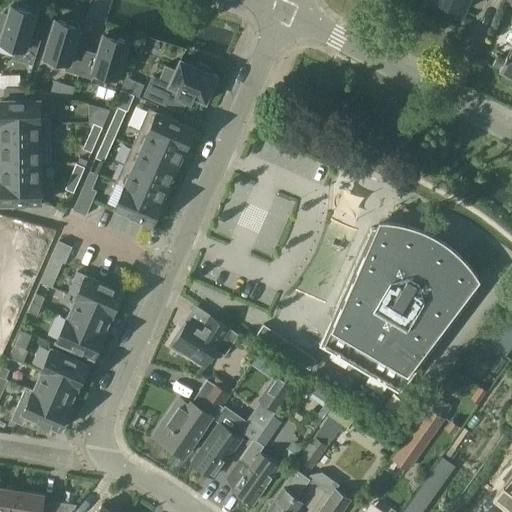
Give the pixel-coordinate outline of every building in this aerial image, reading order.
[(438,0),(465,12),(470,0),(438,0)] [(482,0),(480,9),(491,12),(494,0),(482,0)] [(29,37),(36,13),(11,5),(8,14),(2,12),(0,20),(0,29),(3,31),(0,39),(0,40),(16,45),(13,57),(32,63),(39,40),(29,37)] [(79,73),(86,50),(74,46),(80,26),(55,18),(42,60),(66,68),(66,69),(79,73)] [(116,83),(129,41),(103,33),(97,53),(86,50),(79,73),(92,77),(92,76),(116,83)] [(511,50),(507,59),(506,59),(500,71),(511,77),(511,50)] [(206,101),(217,75),(208,71),(209,67),(198,62),(196,66),(180,59),(175,69),(164,64),(158,79),(152,76),(144,94),(176,108),(181,96),(190,100),(192,95),(206,101)] [(54,94),(27,87),(27,99),(0,98),(0,121),(40,121),(40,102),(54,102),(54,94)] [(114,115),(122,118),(126,110),(118,106),(117,108),(114,115)] [(184,149),(194,127),(148,107),(132,145),(177,164),(184,149)] [(122,118),(114,115),(110,123),(119,127),(122,118)] [(252,142),(281,153),(289,130),(260,120),(252,142)] [(49,121),(40,121),(0,121),(0,131),(0,163),(40,163),(50,162),(49,121)] [(94,123),(90,131),(99,135),(102,126),(94,123)] [(119,127),(110,123),(107,132),(115,135),(119,127)] [(86,139),(86,140),(95,143),(99,135),(90,131),(86,139)] [(115,135),(107,132),(103,140),(111,144),(115,135)] [(291,158),(336,174),(345,150),(299,134),(291,158)] [(83,148),(91,152),(95,143),(86,140),(83,148)] [(99,149),(107,152),(111,144),(103,140),(99,149)] [(161,200),(177,164),(132,145),(115,182),(124,186),(125,186),(162,201),(161,200)] [(107,152),(99,149),(95,157),(104,161),(107,152)] [(40,163),(0,163),(1,203),(41,203),(40,163)] [(85,166),(76,163),(72,171),(81,175),(85,166)] [(81,175),(72,171),(69,180),(77,183),(81,175)] [(77,183),(69,180),(65,188),(73,192),(77,183)] [(84,184),(73,209),(86,215),(92,199),(97,190),(84,184)] [(152,223),(162,201),(125,186),(124,186),(115,207),(152,223)] [(268,189),(262,199),(278,209),(285,199),(268,189)] [(400,392),(477,290),(475,285),(480,278),(472,267),(463,257),(449,244),(437,236),(421,228),(406,223),(394,221),(380,219),(376,227),(371,227),(319,345),(400,392)] [(65,262),(72,246),(60,240),(59,240),(52,256),(63,261),(65,262)] [(86,274),(76,297),(115,315),(121,302),(118,300),(122,290),(86,274)] [(36,292),(32,301),(41,305),(45,296),(36,292)] [(76,297),(75,298),(76,298),(68,316),(67,316),(67,317),(106,334),(107,333),(103,332),(111,314),(115,315),(76,297)] [(32,301),(28,310),(37,314),(41,305),(32,301)] [(169,344),(183,352),(185,350),(205,363),(216,347),(226,353),(239,332),(211,314),(202,327),(190,318),(187,322),(186,321),(183,326),(184,327),(181,332),(178,330),(169,344)] [(507,353),(511,346),(511,315),(511,314),(498,331),(490,341),(507,354),(507,353)] [(67,317),(57,340),(93,356),(98,346),(101,347),(106,334),(67,317)] [(263,323),(256,333),(310,369),(316,359),(291,342),(285,352),(269,341),(276,332),(263,323)] [(14,342),(8,355),(17,359),(23,346),(14,342)] [(52,347),(41,370),(81,387),(86,374),(84,373),(88,363),(52,347)] [(284,361),(258,399),(276,411),(302,374),(284,361)] [(2,362),(0,365),(0,375),(6,378),(11,366),(2,362)] [(41,370),(41,371),(33,389),(26,386),(25,386),(72,407),(72,406),(69,405),(77,386),(80,388),(81,387),(41,370)] [(212,381),(231,393),(233,389),(215,377),(212,381)] [(223,405),(231,393),(212,381),(205,393),(206,394),(199,405),(192,400),(190,403),(180,396),(154,433),(184,455),(212,416),(215,417),(223,405)] [(478,403),(487,390),(479,384),(470,397),(478,403)] [(25,386),(11,419),(22,424),(26,414),(59,429),(64,419),(66,420),(72,407),(25,386)] [(293,387),(283,402),(292,408),(302,393),(293,387)] [(219,421),(192,461),(213,475),(240,436),(250,422),(224,403),(223,405),(215,417),(215,418),(219,421)] [(408,467),(443,418),(428,408),(393,457),(408,467)] [(326,418),(297,459),(310,468),(339,427),(326,418)] [(278,464),(259,451),(272,432),(264,427),(256,439),(253,437),(253,438),(239,458),(249,465),(232,488),(252,502),(278,464)] [(277,455),(289,459),(295,444),(283,439),(277,455)] [(442,455),(412,497),(425,507),(455,465),(442,455)] [(291,476),(265,511),(297,511),(304,503),(310,508),(308,511),(310,511),(341,511),(350,501),(310,473),(308,476),(297,469),(291,476)] [(511,511),(511,472),(493,498),(495,500),(504,507),(499,511),(511,511)] [(0,511),(11,511),(15,488),(0,485),(0,511)] [(41,511),(45,492),(15,488),(11,511),(41,511)] [(114,511),(101,503),(94,511),(114,511)]
